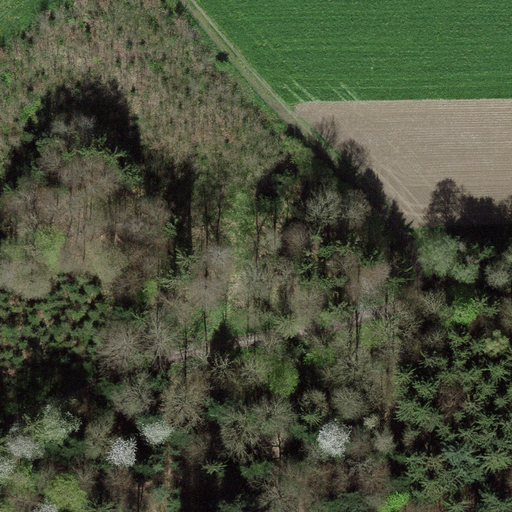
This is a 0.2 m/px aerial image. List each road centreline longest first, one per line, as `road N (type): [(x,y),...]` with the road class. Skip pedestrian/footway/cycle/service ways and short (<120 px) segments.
road 1 (track): [(186,0),(438,300),(511,300)]
road 2 (track): [(438,300),(141,363),(0,431)]
